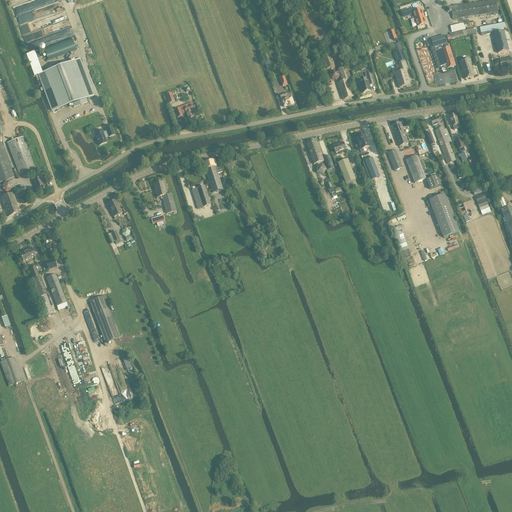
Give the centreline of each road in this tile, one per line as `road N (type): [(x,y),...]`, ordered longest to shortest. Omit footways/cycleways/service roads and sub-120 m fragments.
road 1 (unclassified): [(55,194),(145,145),(511,76)]
road 2 (tertiary): [(66,214),(166,165),(511,100)]
road 3 (track): [(25,381),(73,511)]
